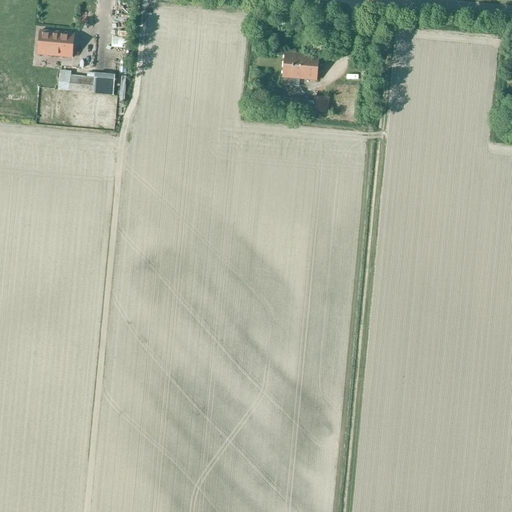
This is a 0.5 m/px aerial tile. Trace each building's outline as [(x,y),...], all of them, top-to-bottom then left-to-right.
[(39,55),(72,58),(75,33),(41,30),(39,55)] [(113,36),(112,46),(128,47),(129,37),(113,36)] [(296,80),(317,81),(320,57),(286,54),(283,78),(288,79),(287,87),(295,88),(296,80)] [(70,75),(71,72),(61,71),(59,91),(114,95),(115,75),(95,73),(95,77),(70,75)] [(315,97),(314,112),(327,113),(328,98),(315,97)] [(284,99),(283,111),(308,113),(309,101),(308,101),(284,99)]
